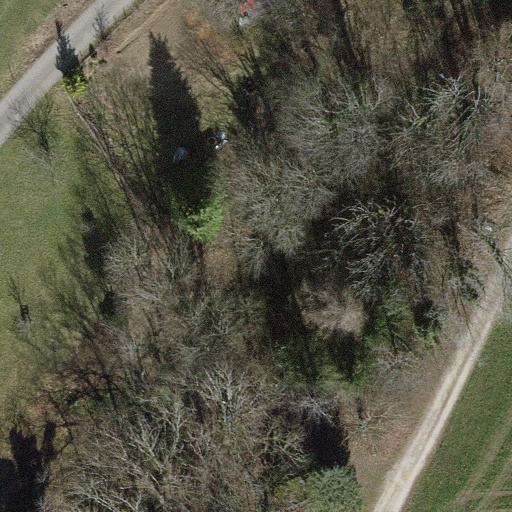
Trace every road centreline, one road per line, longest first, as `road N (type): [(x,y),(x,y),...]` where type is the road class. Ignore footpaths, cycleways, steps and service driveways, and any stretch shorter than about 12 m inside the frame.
road 1 (track): [(398,511),(511,284)]
road 2 (unclassified): [(0,152),(135,0)]
